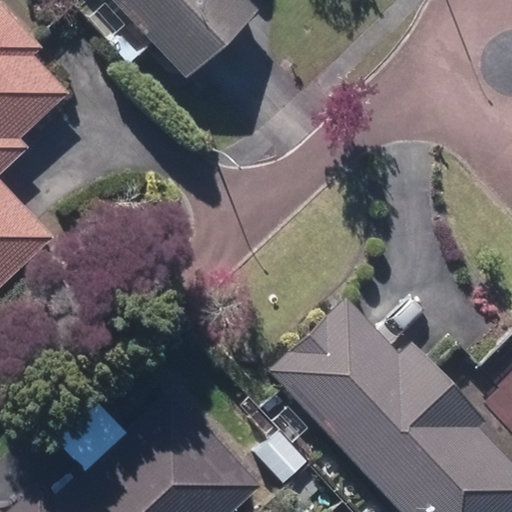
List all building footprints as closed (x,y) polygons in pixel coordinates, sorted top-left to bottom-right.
[(113,0),(182,73),(217,41),(255,6),(248,0),(113,0)] [(0,282),(51,234),(18,199),(0,180),(0,167),(26,143),(17,134),(67,88),(30,51),(40,43),(0,1),(0,282)] [(107,45),(123,62),(135,52),(119,35),(107,45)] [(265,366),(401,511),(505,511),(511,506),(511,462),(476,424),(484,417),(410,336),(395,349),(374,327),(343,293),(265,366)] [(0,511),(224,511),(257,481),(167,384),(122,426),(89,391),(47,432),(77,465),(48,493),(35,478),(0,510),(0,509),(0,511)] [(252,452),(280,482),(304,459),(276,428),(252,452)]
